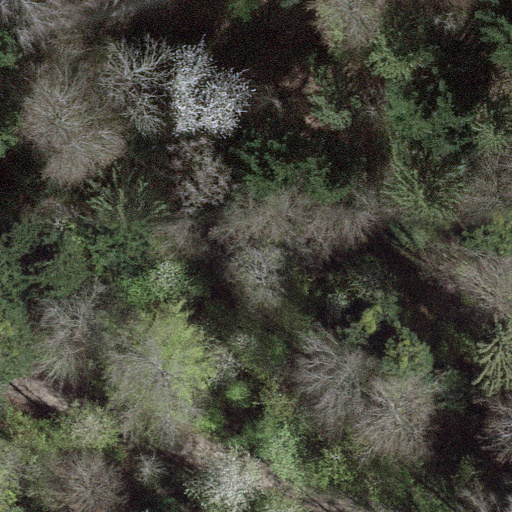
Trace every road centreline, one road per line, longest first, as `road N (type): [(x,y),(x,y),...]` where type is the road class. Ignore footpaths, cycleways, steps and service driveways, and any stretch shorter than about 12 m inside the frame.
road 1 (track): [(0,358),(53,389),(351,511)]
road 2 (track): [(0,28),(127,0)]
